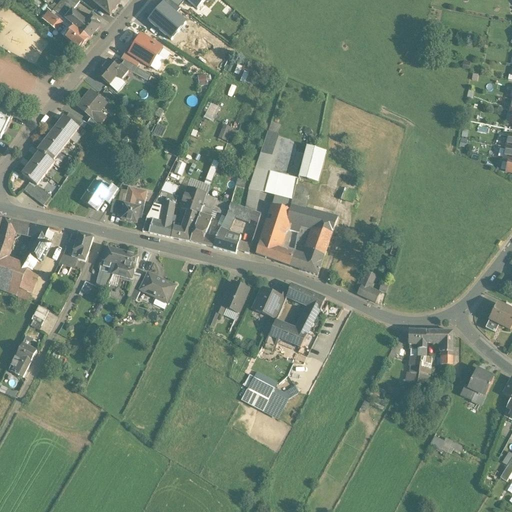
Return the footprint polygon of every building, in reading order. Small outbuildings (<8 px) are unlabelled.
[(67,0),(64,4),(67,7),(73,12),(76,7),(67,0)] [(89,0),(109,17),(120,4),(115,0),(89,0)] [(180,10),(179,9),(167,0),(163,5),(175,15),(180,10)] [(179,9),(186,1),(184,0),(166,0),(167,0),(179,9)] [(197,10),(206,0),(184,0),(186,1),(197,10)] [(64,4),(56,14),(62,19),(66,13),(65,11),(67,7),(64,4)] [(163,5),(148,22),(171,41),(186,24),(175,15),(163,5)] [(86,23),(72,12),(73,12),(67,7),(65,11),(66,13),(62,19),(69,25),(71,26),(73,28),(79,33),(84,27),(83,26),(86,23)] [(62,24),(50,14),(44,22),(55,31),(62,24)] [(86,23),(83,26),(84,27),(79,33),(89,41),(100,28),(95,24),(97,21),(92,16),(86,23)] [(79,33),(73,28),(71,26),(66,31),(69,33),(65,39),(80,52),(89,41),(79,33)] [(138,42),(136,40),(133,45),(135,46),(133,50),(129,55),(140,63),(150,68),(157,56),(159,58),(163,50),(155,45),(155,46),(148,42),(149,41),(141,36),(138,42)] [(140,63),(129,55),(133,50),(129,47),(121,60),(124,62),(137,69),(140,63)] [(41,70),(8,53),(3,62),(36,78),(41,70)] [(119,69),(109,61),(105,66),(104,65),(101,69),(101,70),(96,76),(109,87),(117,78),(122,82),(129,74),(121,67),(119,69)] [(137,69),(124,62),(121,67),(129,74),(133,75),(147,82),(150,76),(147,74),(137,69)] [(197,75),(198,85),(206,84),(205,75),(197,75)] [(107,104),(91,91),(77,108),(90,119),(100,127),(106,119),(99,114),(107,104)] [(212,121),(217,107),(208,104),(203,118),(212,121)] [(154,116),(159,118),(162,111),(158,109),(154,116)] [(83,123),(69,114),(66,119),(79,129),(83,123)] [(0,117),(0,138),(2,134),(5,136),(12,123),(0,117)] [(39,153),(22,176),(31,182),(37,187),(54,164),(53,163),(79,129),(66,119),(64,118),(38,152),(39,153)] [(100,127),(90,119),(87,125),(97,131),(100,127)] [(161,137),(165,128),(156,125),(152,133),(161,137)] [(238,134),(232,131),(229,139),(235,141),(238,134)] [(267,133),(255,170),(269,173),(272,166),(270,166),(273,158),(272,157),(279,137),(267,133)] [(326,154),(307,148),(298,178),(318,184),(326,154)] [(511,151),(505,150),(503,162),(508,163),(509,163),(511,163),(511,151)] [(235,188),(243,190),(248,172),(240,170),(235,188)] [(255,170),(249,189),(257,192),(264,194),(269,173),(255,170)] [(177,175),(171,173),(165,184),(173,188),(178,178),(177,175)] [(279,176),(269,173),(264,194),(274,196),(279,176)] [(297,181),(279,176),(274,196),(275,197),(259,244),(280,249),(286,230),(289,231),(290,227),(287,222),(291,207),(295,192),(297,181)] [(37,187),(31,182),(23,192),(43,207),(51,197),(37,187)] [(108,193),(94,183),(81,201),(96,211),(103,201),(109,193),(108,193)] [(173,188),(165,184),(161,192),(170,196),(174,197),(177,190),(173,188)] [(112,187),(108,193),(109,193),(103,201),(109,205),(118,191),(112,187)] [(147,193),(128,189),(127,196),(145,201),(147,193)] [(257,192),(249,189),(245,210),(253,213),(257,192)] [(206,196),(197,193),(197,192),(196,192),(188,190),(181,210),(188,212),(197,216),(199,216),(206,198),(206,196)] [(356,194),(344,190),(341,200),(352,204),(356,194)] [(307,199),(295,192),(291,207),(304,210),(307,199)] [(174,197),(170,196),(168,204),(175,206),(177,198),(174,197)] [(199,216),(198,219),(208,222),(213,211),(214,211),(217,201),(206,198),(199,216)] [(125,204),(114,202),(111,212),(122,215),(124,206),(125,204)] [(231,205),(220,202),(216,214),(227,217),(231,205)] [(175,206),(168,204),(167,208),(165,208),(162,223),(153,221),(149,234),(172,239),(174,229),(170,228),(175,206)] [(245,210),(231,205),(227,217),(235,219),(233,223),(240,225),(241,221),(249,224),(253,213),(245,210)] [(140,210),(124,206),(122,215),(121,221),(137,224),(139,212),(142,213),(143,208),(140,207),(140,210)] [(304,210),(291,207),(287,222),(290,227),(308,230),(312,213),(304,210)] [(197,216),(188,212),(181,230),(179,238),(179,240),(178,240),(188,243),(188,241),(197,216)] [(238,246),(237,251),(248,255),(261,216),(253,213),(249,224),(247,229),(244,227),(238,246)] [(338,219),(312,213),(308,230),(290,227),(289,231),(297,234),(297,237),(310,240),(308,245),(306,250),(324,257),(338,219)] [(235,219),(227,217),(220,230),(228,235),(233,223),(235,219)] [(153,221),(147,219),(142,232),(149,234),(153,221)] [(208,222),(198,219),(190,242),(205,246),(207,239),(204,238),(206,234),(210,222),(208,222)] [(4,220),(0,235),(0,248),(9,251),(14,232),(22,234),(23,225),(4,220)] [(31,226),(23,225),(22,234),(29,236),(31,226)] [(48,230),(31,226),(29,236),(36,237),(33,242),(47,252),(51,246),(43,242),(48,230)] [(174,228),(174,229),(172,239),(178,240),(179,240),(179,238),(181,230),(174,228)] [(238,246),(224,242),(228,235),(220,230),(217,238),(216,240),(213,249),(236,255),(237,251),(238,246)] [(297,234),(289,231),(286,241),(295,244),(296,241),(297,237),(297,234)] [(217,238),(206,234),(204,238),(207,239),(205,246),(213,249),(216,240),(217,238)] [(93,238),(79,235),(77,243),(74,242),(72,246),(75,247),(74,251),(75,252),(73,255),(72,259),(74,259),(85,263),(88,255),(93,238)] [(310,240),(297,237),(296,241),(308,245),(310,240)] [(47,252),(33,242),(27,254),(25,259),(32,261),(33,259),(37,261),(41,263),(47,252)] [(280,249),(259,244),(256,255),(275,262),(279,251),(280,249)] [(0,248),(0,290),(16,297),(26,273),(27,270),(21,267),(5,260),(9,251),(0,248)] [(123,254),(108,250),(106,258),(104,257),(100,273),(102,273),(109,275),(111,265),(117,266),(119,267),(123,254)] [(324,257),(306,250),(304,255),(299,270),(317,277),(324,257)] [(289,254),(279,251),(275,262),(289,267),(294,253),(290,251),(289,254)] [(294,253),(289,267),(299,270),(304,255),(294,253)] [(138,258),(123,254),(119,267),(117,266),(112,276),(132,281),(134,274),(138,258)] [(72,259),(64,256),(59,264),(71,269),(73,265),(74,259),(72,259)] [(32,261),(25,259),(21,267),(27,270),(32,261)] [(32,261),(27,270),(26,273),(30,275),(37,261),(33,259),(32,261)] [(376,273),(369,270),(370,268),(366,267),(364,272),(375,276),(376,273)] [(379,295),(369,290),(375,276),(364,272),(361,281),(363,282),(358,295),(375,303),(379,295)] [(26,273),(16,297),(27,302),(37,278),(30,275),(26,273)] [(109,275),(102,273),(100,279),(110,281),(112,276),(109,275)] [(141,276),(134,274),(132,281),(128,295),(131,296),(138,281),(141,276)] [(144,284),(140,292),(141,292),(167,305),(176,288),(148,274),(144,284)] [(100,279),(98,278),(96,285),(103,287),(102,290),(105,292),(110,281),(100,279)] [(390,282),(383,279),(379,291),(386,294),(390,282)] [(131,296),(130,299),(136,302),(141,292),(140,292),(144,284),(138,281),(131,296)] [(238,289),(231,286),(225,300),(226,301),(219,316),(223,318),(226,309),(238,314),(248,291),(239,287),(238,289)] [(299,289),(291,286),(287,298),(294,301),(299,289)] [(326,301),(299,289),(294,301),(309,307),(319,311),(320,312),(326,301)] [(277,297),(263,291),(254,310),(276,320),(286,298),(278,294),(277,297)] [(225,300),(219,298),(213,313),(219,316),(226,301),(225,300)] [(511,306),(506,303),(503,309),(511,313),(511,306)] [(511,313),(503,309),(497,306),(489,322),(490,322),(486,330),(495,335),(499,326),(510,332),(511,328),(511,313)] [(49,312),(38,307),(33,317),(44,322),(49,312)] [(319,311),(309,307),(297,330),(276,321),(270,335),(262,348),(274,353),(279,340),(301,349),(307,337),(319,311)] [(426,332),(408,331),(409,346),(418,346),(418,350),(427,350),(427,342),(426,342),(426,332)] [(453,333),(434,332),(433,343),(433,345),(442,345),(441,366),(452,367),(453,333)] [(32,341),(25,338),(15,358),(20,360),(12,375),(21,380),(36,351),(29,348),(32,341)] [(402,345),(395,343),(390,353),(395,354),(399,355),(402,345)] [(427,350),(418,350),(418,357),(418,358),(421,358),(426,358),(427,350)] [(395,354),(390,353),(385,362),(390,364),(395,354)] [(418,358),(418,357),(410,357),(409,366),(419,367),(421,358),(418,358)] [(426,358),(421,358),(419,367),(418,373),(419,373),(419,374),(427,376),(430,359),(426,358)] [(452,367),(441,366),(441,370),(438,373),(438,378),(443,379),(443,378),(452,380),(452,367)] [(493,379),(476,371),(468,387),(465,386),(461,393),(460,396),(472,401),(476,392),(485,396),(493,379)] [(427,376),(419,374),(416,386),(425,387),(427,376)] [(275,390),(254,378),(247,391),(268,402),(275,390)] [(511,378),(503,395),(510,399),(508,403),(506,409),(511,412),(511,413),(510,418),(511,418),(511,378)] [(284,394),(275,390),(268,402),(274,405),(277,399),(284,403),(286,402),(299,394),(295,388),(284,394)] [(268,402),(247,391),(241,402),(278,421),(288,403),(286,402),(284,403),(277,399),(274,405),(268,402)] [(485,396),(476,392),(472,401),(481,406),(485,396)] [(447,453),(450,447),(460,453),(463,448),(453,443),(435,435),(430,446),(447,453)]
